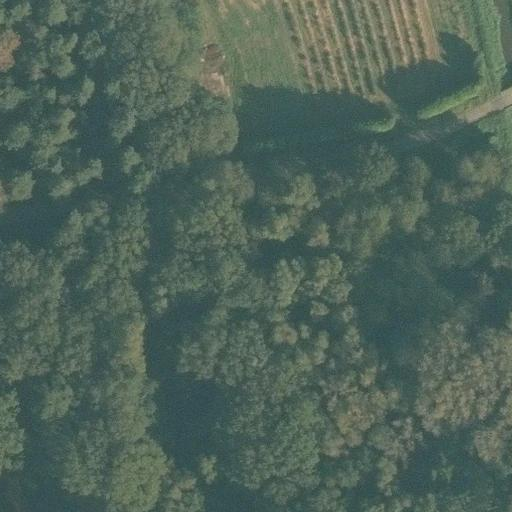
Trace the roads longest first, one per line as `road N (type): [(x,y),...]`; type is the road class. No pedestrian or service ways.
road 1 (unclassified): [(499,105),(383,156),(274,183),(0,225)]
road 2 (track): [(0,262),(92,474)]
